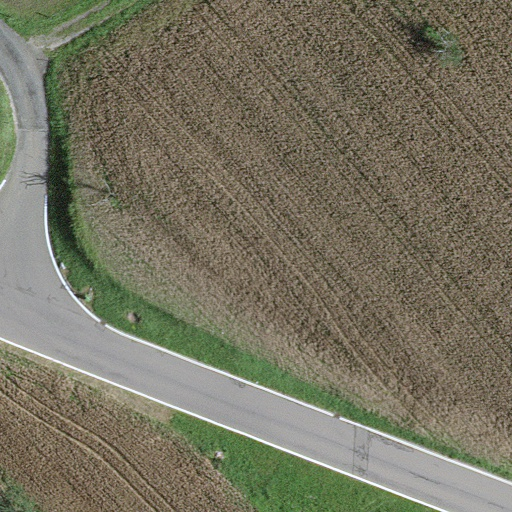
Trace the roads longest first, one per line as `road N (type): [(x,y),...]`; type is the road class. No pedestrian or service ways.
road 1 (unclassified): [(0,314),(493,511)]
road 2 (residential): [(0,46),(24,80),(37,137),(0,266)]
